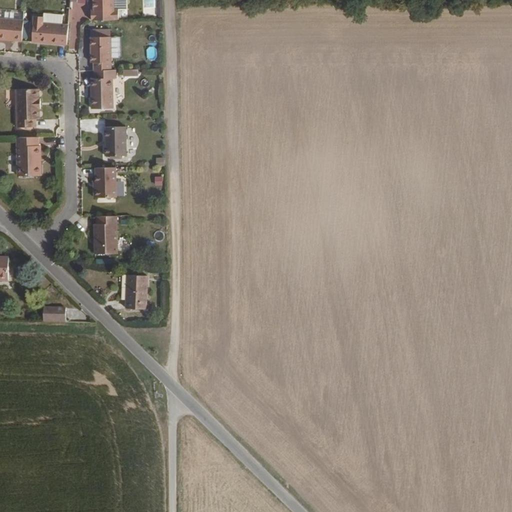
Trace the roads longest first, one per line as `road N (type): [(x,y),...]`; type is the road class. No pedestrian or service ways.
road 1 (track): [(173,387),(174,0)]
road 2 (residential): [(0,61),(69,75),(70,204),(35,249)]
road 3 (unclassified): [(173,387),(35,249)]
road 4 (unclassified): [(301,511),(173,387)]
road 5 (unclassified): [(174,511),(173,387)]
